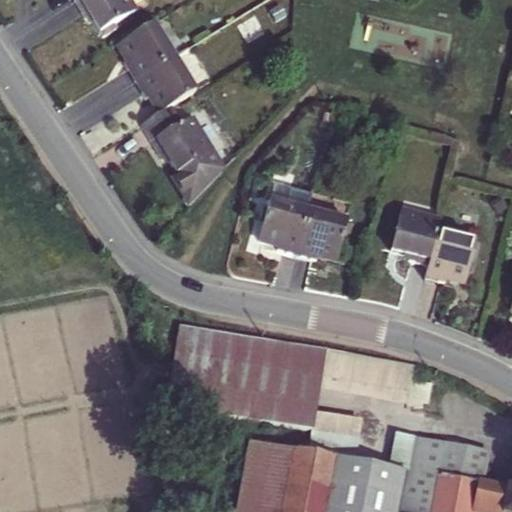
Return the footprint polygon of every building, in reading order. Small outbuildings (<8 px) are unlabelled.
[(125,0),(78,0),(74,3),(84,20),(88,18),(99,35),(99,34),(113,26),(134,13),(125,0)] [(134,84),(174,59),(153,25),(117,47),(128,64),(124,66),(134,84)] [(113,26),(99,34),(102,39),(115,31),(113,26)] [(149,98),(159,115),(170,108),(195,93),(174,59),(134,84),(145,101),(149,98)] [(189,207),(222,173),(190,120),(181,125),(170,108),(159,115),(140,127),(161,162),(165,159),(175,176),(171,178),(189,207)] [(272,188),(268,204),(285,209),(289,193),(272,188)] [(276,254),(295,259),(306,215),(310,198),(289,193),(285,209),(268,204),(257,245),(277,250),(276,254)] [(408,263),(427,268),(435,236),(438,223),(400,213),(389,254),(409,259),(408,263)] [(345,225),(306,215),(295,259),(315,264),(316,259),(335,264),(345,225)] [(474,246),(435,236),(427,268),(424,281),(443,286),(445,281),(464,286),(474,246)] [(271,344),(171,326),(161,387),(176,390),(173,411),(314,434),(317,416),(322,392),(407,409),(411,385),(413,368),(271,344)] [(432,388),(411,385),(407,409),(427,413),(432,388)] [(429,511),(436,477),(481,486),(486,454),(414,440),(398,436),(392,468),(408,471),(407,475),(358,466),(358,461),(365,425),(317,416),(314,434),(314,437),(337,441),(322,511),(429,511)] [(322,511),(337,441),(314,437),(311,454),(253,444),(240,511),(322,511)] [(481,486),(436,477),(429,511),(470,511),(471,511),(505,511),(508,492),(483,486),(481,486)]
